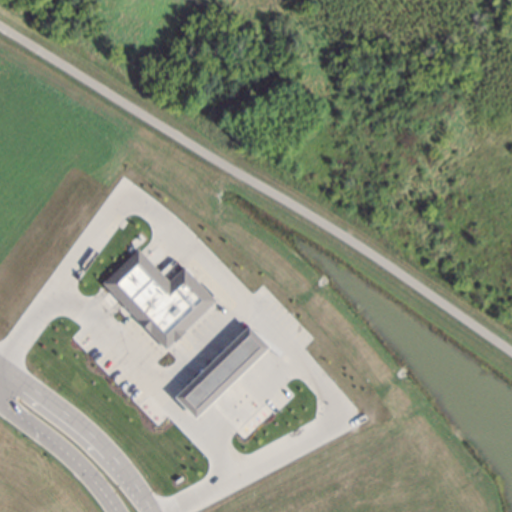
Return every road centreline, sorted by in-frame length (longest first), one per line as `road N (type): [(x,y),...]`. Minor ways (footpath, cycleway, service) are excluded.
road 1 (tertiary): [(148,511),(90,434),(0,364)]
road 2 (tertiary): [(0,405),(73,462),(113,511)]
